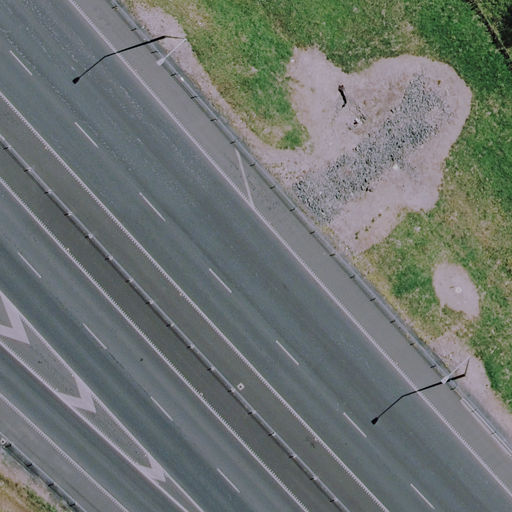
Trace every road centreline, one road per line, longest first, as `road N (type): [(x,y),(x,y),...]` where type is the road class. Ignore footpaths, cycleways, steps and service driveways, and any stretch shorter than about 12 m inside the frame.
road 1 (motorway): [(0,24),(442,511)]
road 2 (motorway): [(267,511),(0,224)]
road 3 (motorway): [(172,511),(0,359)]
